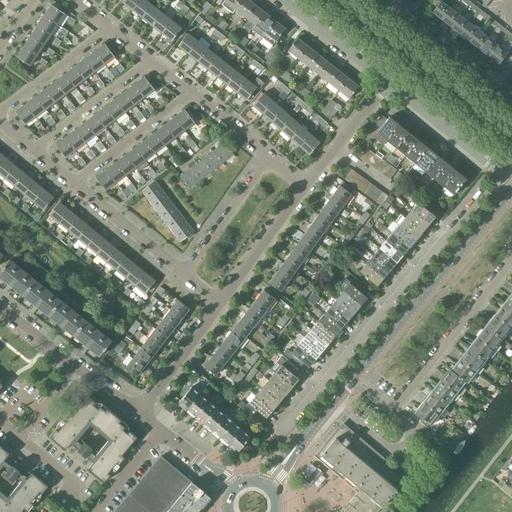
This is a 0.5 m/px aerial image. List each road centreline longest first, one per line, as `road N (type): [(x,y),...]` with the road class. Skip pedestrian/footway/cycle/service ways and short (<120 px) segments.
road 1 (residential): [(501,171),(291,423),(298,437)]
road 2 (tertiary): [(511,190),(312,427)]
road 3 (residential): [(396,411),(511,265)]
road 4 (residential): [(76,184),(194,94)]
road 5 (residential): [(36,151),(153,61)]
road 6 (residential): [(219,301),(304,184)]
road 7 (residential): [(501,171),(390,82)]
road 8 (residential): [(186,274),(76,184)]
road 9 (residential): [(186,274),(267,158)]
road 10 (residential): [(490,86),(378,0)]
road 11 (residential): [(0,113),(112,29)]
road 12 (residential): [(140,414),(219,301)]
road 13 (residential): [(390,82),(283,0)]
road 14 (residential): [(304,184),(390,82)]
